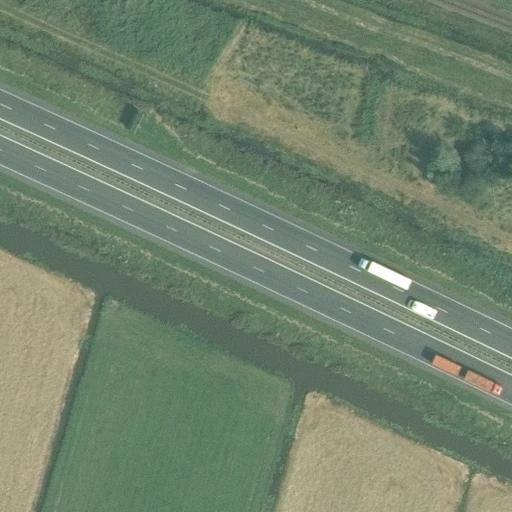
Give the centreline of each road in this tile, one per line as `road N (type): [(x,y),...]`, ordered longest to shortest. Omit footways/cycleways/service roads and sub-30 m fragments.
road 1 (trunk): [(0,150),(511,392)]
road 2 (trunk): [(511,347),(0,106)]
road 3 (track): [(0,7),(511,243)]
